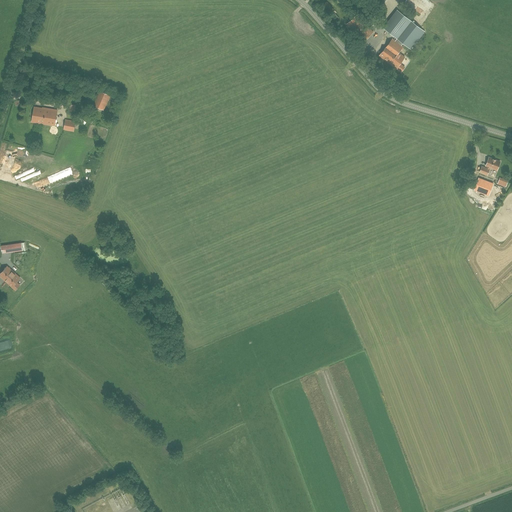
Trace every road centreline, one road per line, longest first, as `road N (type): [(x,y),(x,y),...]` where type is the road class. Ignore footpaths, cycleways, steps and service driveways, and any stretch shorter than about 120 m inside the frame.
road 1 (tertiary): [(511,137),(387,96),(299,0)]
road 2 (unclassified): [(0,119),(36,0)]
